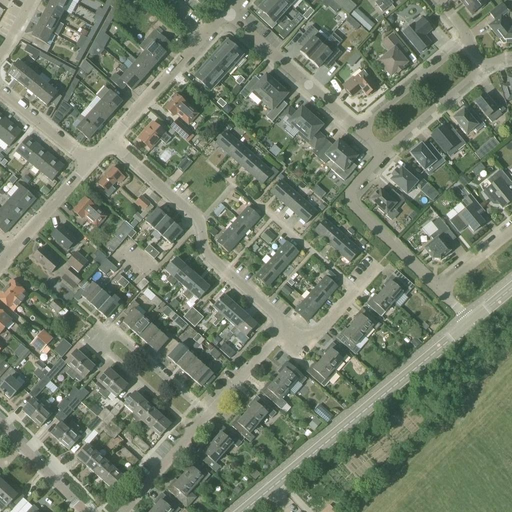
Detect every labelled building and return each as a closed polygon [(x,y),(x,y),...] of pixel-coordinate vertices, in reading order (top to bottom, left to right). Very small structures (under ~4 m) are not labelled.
[(64,12),(70,1),(68,0),(51,0),(49,4),(64,12)] [(259,9),(263,13),(259,18),(272,29),(276,24),(275,23),(283,14),(267,0),(259,9)] [(283,14),(290,6),(284,0),(267,0),(283,14)] [(325,0),(322,4),(326,8),(333,1),(332,0),(325,0)] [(349,0),(341,9),(349,15),(356,7),(349,0)] [(376,0),(377,1),(375,3),(382,12),(393,3),(390,0),(376,0)] [(461,0),(468,9),(467,9),(470,14),(471,13),(472,14),(477,10),(478,11),(483,7),(482,6),(485,3),(482,0),(461,0)] [(103,19),(109,8),(99,3),(97,7),(98,8),(95,14),(96,15),(103,19)] [(511,27),(510,28),(501,16),(508,11),(502,3),(489,13),(495,21),(489,26),(502,42),(506,42),(506,43),(511,42),(511,27)] [(58,23),(64,12),(49,4),(44,15),(58,23)] [(107,20),(111,22),(119,9),(114,6),(107,20)] [(310,8),(302,17),(304,18),(307,21),(314,12),(310,8)] [(294,10),(286,18),(290,21),(297,13),(294,10)] [(357,11),(351,17),(361,26),(367,19),(357,11)] [(296,26),(304,18),(302,17),(299,14),(292,22),(296,26)] [(52,34),(58,23),(44,15),(38,26),(52,34)] [(103,19),(96,15),(93,20),(96,22),(93,27),(97,30),(103,19)] [(348,15),(343,20),(354,30),(359,25),(348,15)] [(420,53),(421,52),(424,52),(426,50),(426,48),(431,44),(425,36),(432,30),(422,19),(415,25),(414,24),(403,33),(420,53)] [(105,33),(111,22),(107,20),(101,31),(105,33)] [(291,22),(278,35),(283,40),(296,26),(292,22),(291,22)] [(47,53),(50,47),(46,45),(52,34),(38,26),(32,37),(35,39),(32,45),(47,53)] [(303,35),(310,41),(300,52),(309,60),(326,41),(318,33),(318,32),(311,26),(303,35)] [(87,38),(91,41),(97,30),(93,27),(87,38)] [(101,31),(95,42),(99,45),(105,33),(101,31)] [(145,53),(157,63),(166,54),(164,53),(170,47),(160,38),(154,32),(139,47),(145,53)] [(391,78),(407,63),(402,57),(407,52),(393,35),(386,41),(393,49),(378,62),(391,78)] [(81,49),(85,52),(91,41),(87,38),(81,49)] [(326,41),(309,60),(318,69),(328,57),(334,62),(342,53),(332,45),(332,46),(326,41)] [(98,45),(94,42),(88,54),(92,56),(98,45)] [(234,65),(242,56),(227,42),(218,51),(234,65)] [(38,57),(41,53),(27,45),(24,52),(33,56),(31,58),(35,61),(38,57)] [(79,63),(85,52),(81,49),(75,60),(79,63)] [(226,74),(234,65),(218,51),(211,60),(226,74)] [(52,59),(41,53),(38,57),(49,63),(52,59)] [(149,73),(157,63),(145,53),(137,62),(149,73)] [(347,64),(352,69),(362,58),(356,53),(347,64)] [(133,66),(129,71),(141,82),(149,73),(137,62),(136,63),(131,58),(127,62),(133,66)] [(63,65),(52,59),(49,63),(61,70),(63,65)] [(218,82),(226,74),(211,60),(203,68),(218,82)] [(88,75),(93,69),(84,61),(80,68),(88,75)] [(8,75),(18,83),(28,70),(31,67),(27,64),(24,67),(18,62),(8,75)] [(63,65),(61,70),(73,76),(76,72),(63,65)] [(122,90),(126,86),(132,91),(141,82),(129,71),(128,72),(122,67),(119,71),(124,76),(121,80),(115,75),(110,80),(122,90)] [(210,91),(218,82),(203,68),(195,77),(210,91)] [(27,90),(38,78),(28,70),(18,83),(27,90)] [(366,96),(368,94),(371,95),(375,92),(375,89),(377,88),(363,71),(353,80),(352,78),(343,86),(344,88),(343,88),(350,97),(351,96),(352,98),(361,90),(366,96)] [(262,102),(276,85),(266,76),(257,86),(251,81),(239,94),(246,100),(252,93),(262,102)] [(37,98),(47,86),(47,85),(38,78),(27,90),(37,98)] [(245,81),(241,78),(236,83),(240,86),(245,81)] [(69,90),(73,92),(79,81),(75,79),(69,90)] [(47,86),(37,98),(47,106),(50,102),(56,107),(62,98),(56,93),(60,88),(51,81),(47,85),(47,86)] [(231,93),(234,96),(241,88),(237,85),(231,93)] [(272,123),(284,110),(278,104),(287,94),(276,85),(262,102),(272,110),(266,117),(272,123)] [(123,96),(112,86),(108,91),(105,88),(96,97),(101,101),(113,112),(122,103),(119,100),(123,96)] [(67,104),(73,92),(69,90),(62,102),(67,104)] [(498,101),(493,105),(485,95),(475,103),(491,123),(501,115),(500,114),(505,110),(498,101)] [(198,115),(177,96),(165,109),(174,116),(176,114),(189,125),(198,115)] [(105,121),(113,112),(101,101),(93,111),(105,121)] [(226,106),(220,101),(217,105),(222,109),(226,106)] [(56,113),(63,119),(72,109),(69,106),(67,104),(62,102),(56,113)] [(223,111),(228,115),(232,111),(227,107),(223,111)] [(296,113),(289,107),(279,118),(292,129),(293,127),(299,132),(312,117),(302,107),(296,113)] [(470,118),(464,110),(462,111),(461,110),(454,116),(455,117),(453,119),(466,135),(474,129),(477,133),(485,126),(475,114),(470,118)] [(105,121),(93,111),(85,120),(80,116),(97,131),(105,121)] [(8,124),(3,119),(4,118),(0,114),(0,134),(10,122),(9,122),(8,124)] [(89,140),(97,131),(80,116),(77,119),(81,124),(76,129),(89,140)] [(315,150),(325,139),(317,132),(323,126),(312,117),(299,132),(304,137),(302,139),(315,150)] [(192,134),(177,120),(170,128),(171,129),(170,130),(174,134),(175,133),(185,141),(186,141),(187,142),(192,135),(191,134),(192,134)] [(0,139),(9,147),(21,134),(15,129),(16,127),(10,122),(0,134),(0,139)] [(153,123),(138,139),(147,147),(156,137),(165,145),(171,139),(162,131),(153,123)] [(452,137),(443,127),(431,136),(446,154),(453,148),(457,152),(466,145),(456,133),(452,137)] [(231,136),(226,132),(215,144),(227,154),(238,142),(241,138),(235,132),(231,136)] [(85,137),(81,133),(75,140),(78,142),(80,144),(85,137)] [(39,148),(33,144),(35,143),(28,137),(16,152),(28,162),(40,147),(39,148)] [(334,164),(348,148),(339,140),(330,150),(325,146),(316,157),(324,164),(329,159),(334,164)] [(239,165),(250,153),(238,142),(227,154),(239,165)] [(431,156),(421,144),(419,146),(418,145),(411,150),(412,152),(410,154),(424,172),(431,166),(435,170),(445,162),(436,152),(431,156)] [(273,146),(268,150),(274,156),(278,151),(273,146)] [(51,158),(45,154),(46,152),(40,147),(28,162),(40,172),(52,157),(51,158)] [(349,166),(358,157),(348,148),(334,164),(330,169),(344,181),(354,170),(349,166)] [(480,161),(486,156),(480,149),(475,154),(480,161)] [(251,175),(261,163),(250,153),(239,165),(251,175)] [(52,182),(63,168),(57,164),(58,162),(52,157),(40,172),(52,182)] [(183,174),(192,163),(186,158),(176,169),(183,174)] [(270,171),(261,163),(251,175),(262,185),(267,180),(270,182),(278,173),(273,168),(270,171)] [(112,187),(117,181),(120,184),(124,179),(113,168),(98,184),(105,190),(103,193),(108,198),(115,190),(112,187)] [(173,181),(181,173),(176,168),(168,176),(173,181)] [(412,178),(401,169),(398,172),(396,170),(391,176),(393,178),(390,181),(406,195),(414,186),(420,191),(427,184),(416,174),(412,178)] [(502,209),(511,200),(511,195),(505,187),(511,183),(501,170),(488,181),(492,185),(483,192),(493,204),(494,204),(498,204),(502,209)] [(12,185),(17,180),(13,177),(8,182),(12,185)] [(461,181),(466,188),(470,184),(465,178),(461,181)] [(282,203),(293,191),(281,181),(271,193),(282,203)] [(30,206),(36,200),(18,183),(15,186),(19,190),(11,198),(25,211),(24,210),(29,205),(30,206)] [(44,187),(41,191),(46,196),(50,192),(44,187)] [(373,198),(371,200),(379,207),(378,209),(384,214),(385,216),(391,221),(398,213),(395,211),(404,201),(395,193),(390,199),(387,197),(380,190),(377,193),(377,192),(373,197),(373,198)] [(294,214),(305,202),(293,191),(282,203),(294,214)] [(473,232),(484,223),(473,210),(479,205),(470,195),(464,200),(470,207),(458,217),(466,227),(468,225),(473,232)] [(150,204),(141,196),(134,204),(138,207),(139,206),(144,211),(150,204)] [(20,217),(25,211),(11,198),(1,210),(15,223),(15,222),(14,221),(19,216),(20,217)] [(106,217),(85,199),(74,212),(82,219),(84,216),(97,228),(106,217)] [(306,224),(316,212),(305,202),(294,214),(306,224)] [(221,204),(217,209),(221,213),(225,208),(221,204)] [(249,230),(260,218),(248,207),(237,219),(249,230)] [(10,229),(15,223),(1,210),(0,210),(0,229),(4,233),(8,228),(10,229)] [(155,230),(166,218),(157,210),(146,222),(155,230)] [(137,213),(133,218),(139,224),(143,219),(139,215),(137,213)] [(163,237),(174,225),(166,218),(155,230),(163,237)] [(239,241),(249,230),(237,219),(227,231),(239,241)] [(326,242),(337,230),(325,220),(314,231),(326,242)] [(447,249),(456,241),(439,221),(433,226),(432,224),(423,232),(430,240),(431,240),(433,242),(424,249),(432,259),(432,260),(440,261),(440,260),(450,252),(447,249)] [(114,236),(122,243),(128,236),(133,231),(125,224),(114,236)] [(171,245),(182,232),(174,225),(163,237),(171,245)] [(64,229),(61,226),(51,237),(67,251),(76,240),(73,237),(74,235),(65,227),(64,229)] [(338,252),(348,240),(337,230),(326,242),(338,252)] [(128,236),(131,239),(136,234),(133,231),(128,236)] [(228,253),(239,241),(227,231),(216,243),(228,253)] [(260,239),(268,246),(275,238),(267,232),(260,239)] [(349,263),(360,251),(348,240),(338,252),(349,263)] [(288,265),(299,253),(286,242),(276,254),(288,265)] [(148,254),(153,249),(149,246),(145,251),(148,254)] [(250,252),(255,255),(259,250),(255,246),(250,252)] [(51,274),(60,264),(42,248),(33,258),(51,274)] [(154,260),(159,254),(153,249),(148,254),(154,260)] [(78,273),(88,262),(77,252),(67,263),(78,273)] [(278,277),(288,265),(276,254),(266,266),(278,277)] [(169,283),(184,266),(176,259),(165,271),(171,276),(166,281),(169,283)] [(114,276),(118,271),(106,260),(97,270),(105,277),(110,272),(114,276)] [(181,285),(192,273),(184,266),(169,283),(172,286),(177,281),(181,285)] [(267,288),(278,277),(266,266),(255,278),(267,288)] [(77,286),(78,286),(84,279),(71,268),(65,275),(77,286)] [(185,298),(201,281),(192,273),(181,285),(187,290),(182,295),(185,298)] [(121,286),(126,281),(119,275),(114,280),(121,286)] [(403,285),(392,275),(383,285),(386,288),(382,292),(394,303),(402,293),(405,296),(410,291),(409,290),(410,288),(404,283),(403,285)] [(327,299),(337,287),(326,277),(315,288),(327,299)] [(136,287),(141,291),(149,283),(144,279),(136,287)] [(21,303),(28,295),(24,292),(25,292),(13,281),(5,290),(21,303)] [(198,300),(209,288),(201,281),(185,298),(189,301),(193,296),(198,300)] [(91,285),(87,282),(81,288),(85,292),(82,296),(91,304),(102,292),(93,284),(91,285)] [(280,292),(287,298),(292,292),(285,287),(280,292)] [(317,311),(327,299),(315,288),(305,300),(317,311)] [(14,311),(21,303),(5,290),(0,295),(0,300),(10,309),(10,308),(14,311)] [(99,312),(110,299),(102,292),(91,304),(99,312)] [(394,303),(382,292),(377,297),(375,295),(366,304),(381,317),(384,313),(394,303)] [(217,320),(232,303),(224,295),(213,308),(218,312),(213,317),(216,320),(217,320)] [(159,300),(156,297),(150,302),(154,305),(159,300)] [(107,319),(118,307),(110,299),(99,312),(107,319)] [(62,318),(68,312),(64,307),(55,300),(52,303),(52,304),(49,307),(58,314),(62,318)] [(159,300),(154,305),(157,308),(159,306),(162,303),(159,300)] [(306,323),(317,311),(305,300),(294,312),(306,323)] [(131,331),(143,318),(135,310),(139,306),(134,301),(123,313),(128,317),(123,323),(131,331)] [(229,322),(240,310),(232,303),(217,320),(219,323),(220,323),(224,318),(229,322)] [(189,323),(198,313),(192,308),(183,318),(189,323)] [(376,330),(380,325),(362,309),(353,319),(356,321),(352,326),(364,336),(372,327),(376,330)] [(0,325),(1,326),(8,318),(5,315),(0,310),(0,325)] [(233,335),(248,317),(240,310),(229,322),(234,327),(230,332),(233,335)] [(167,317),(170,320),(175,314),(172,311),(167,317)] [(202,335),(206,331),(198,324),(203,318),(198,313),(189,323),(202,335)] [(178,317),(175,314),(170,320),(173,323),(178,317)] [(246,337),(257,325),(248,317),(233,335),(236,338),(241,333),(246,337)] [(140,338),(151,325),(143,318),(131,331),(140,338)] [(148,345),(159,332),(151,325),(140,338),(148,345)] [(364,336),(352,326),(347,331),(345,328),(336,338),(355,355),(368,341),(364,337),(364,336)] [(49,349),(54,343),(52,341),(53,339),(43,331),(37,338),(49,349)] [(156,353),(168,340),(159,332),(148,345),(156,353)] [(193,340),(196,343),(201,337),(198,334),(193,340)] [(205,340),(201,337),(196,343),(199,346),(205,340)] [(46,356),(51,350),(49,349),(37,338),(31,345),(40,354),(42,352),(46,356)] [(411,345),(416,350),(421,345),(416,340),(411,345)] [(334,370),(343,360),(342,360),(346,355),(332,343),(323,353),(326,355),(322,360),(334,370)] [(230,359),(235,353),(225,344),(219,350),(230,359)] [(176,365),(187,352),(179,345),(168,357),(176,365)] [(12,366),(10,368),(11,368),(10,368),(13,370),(15,368),(16,369),(31,353),(27,349),(12,366)] [(209,355),(213,358),(218,352),(214,349),(209,355)] [(70,377),(74,371),(86,359),(77,351),(66,363),(71,368),(66,374),(70,377)] [(185,372),(196,360),(187,352),(176,365),(185,372)] [(221,355),(218,352),(213,358),(216,361),(221,355)] [(391,362),(395,367),(401,362),(397,357),(391,362)] [(83,380),(94,367),(86,359),(74,371),(70,377),(73,380),(78,375),(83,380)] [(48,374),(45,377),(50,382),(66,364),(61,360),(48,374)] [(193,380),(204,367),(196,360),(185,372),(193,380)] [(334,370),(322,360),(318,364),(315,362),(306,372),(321,384),(324,380),(325,381),(334,370)] [(0,377),(10,367),(4,361),(0,365),(0,377)] [(45,366),(39,361),(35,366),(41,371),(45,366)] [(301,385),(306,380),(286,363),(278,372),(280,375),(276,380),(288,390),(297,380),(301,385)] [(213,375),(204,367),(193,380),(202,388),(203,386),(206,389),(215,378),(212,375),(213,375)] [(13,370),(10,368),(0,380),(5,384),(0,388),(0,390),(10,400),(22,387),(15,380),(14,378),(17,374),(13,370)] [(374,376),(380,381),(387,373),(382,368),(374,376)] [(102,396),(107,390),(118,378),(109,370),(95,385),(100,390),(98,393),(102,396)] [(41,381),(48,374),(44,371),(37,378),(41,381)] [(50,382),(45,377),(41,381),(29,395),(34,399),(50,382)] [(102,396),(105,399),(111,393),(116,398),(127,386),(118,378),(107,390),(102,396)] [(276,380),(272,384),(270,381),(260,392),(275,404),(281,410),(286,404),(280,399),(288,390),(276,380)] [(67,397),(72,402),(75,398),(80,392),(75,388),(67,397)] [(80,392),(75,398),(81,403),(89,394),(83,389),(80,392)] [(133,413),(144,401),(135,393),(124,405),(125,406),(133,413)] [(51,415),(56,420),(72,402),(67,397),(51,415)] [(272,419),(276,414),(257,397),(248,406),(250,409),(246,413),(258,424),(267,414),(272,419)] [(43,407),(47,402),(44,398),(39,404),(34,399),(22,411),(31,419),(43,407)] [(72,402),(56,420),(61,424),(62,422),(63,423),(81,403),(75,398),(72,402)] [(124,405),(120,401),(110,413),(102,422),(107,426),(111,422),(119,413),(125,406),(124,405)] [(142,421),(152,409),(144,401),(133,413),(142,421)] [(51,415),(46,410),(51,405),(47,402),(43,407),(31,419),(40,427),(51,415)] [(102,422),(110,413),(105,408),(97,417),(102,422)] [(151,429),(162,417),(152,409),(142,421),(151,429)] [(327,412),(322,419),(327,423),(332,417),(327,412)] [(258,424),(246,413),(242,418),(239,416),(231,426),(250,443),(254,438),(250,434),(258,424)] [(80,438),(79,439),(83,443),(94,431),(102,422),(97,417),(86,428),(87,429),(80,438)] [(160,437),(170,425),(162,417),(151,429),(146,434),(149,437),(154,432),(160,437)] [(316,419),(310,427),(315,431),(321,424),(316,419)] [(67,427),(63,423),(62,422),(61,424),(51,435),(60,443),(71,430),(76,425),(72,422),(67,427)] [(103,431),(107,426),(102,422),(94,431),(99,435),(103,431)] [(111,422),(107,426),(112,431),(118,436),(122,431),(116,426),(111,422)] [(71,430),(60,443),(69,451),(79,439),(80,438),(75,434),(80,429),(76,425),(71,430)] [(118,436),(112,431),(107,426),(103,431),(114,440),(118,436)] [(237,448),(241,443),(222,426),(213,436),(216,439),(212,443),(224,454),(232,444),(237,448)] [(136,445),(141,440),(136,436),(132,441),(136,445)] [(145,454),(150,448),(141,440),(136,445),(145,454)] [(224,454),(212,443),(208,448),(205,446),(196,455),(216,473),(220,468),(215,463),(224,454)] [(86,466),(97,454),(88,445),(77,458),(86,466)] [(120,454),(124,458),(129,453),(125,449),(120,454)] [(138,461),(129,453),(124,458),(134,466),(138,461)] [(95,474),(106,462),(97,454),(86,466),(95,474)] [(198,483),(201,486),(210,476),(192,460),(183,470),(186,472),(182,477),(194,487),(198,483)] [(266,463),(273,469),(276,466),(270,460),(266,463)] [(103,482),(114,470),(106,462),(95,474),(103,482)] [(112,490),(123,477),(114,470),(103,482),(112,490)] [(194,487),(182,477),(178,482),(175,479),(166,489),(174,496),(187,507),(195,498),(189,493),(194,487)] [(0,509),(2,511),(6,507),(7,508),(7,507),(11,511),(24,497),(14,488),(12,491),(7,487),(0,494),(0,509)] [(156,506),(152,511),(153,511),(171,511),(172,511),(173,511),(177,511),(180,509),(162,494),(154,503),(156,506)]
